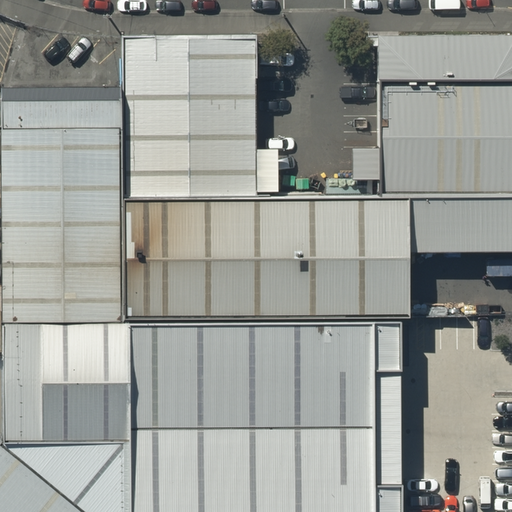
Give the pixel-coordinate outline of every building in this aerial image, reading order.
[(261,49),(129,50),(129,102),(131,223),(263,222),(261,49)] [(511,50),(386,51),(387,101),(511,99),(511,50)] [(511,99),(387,101),(386,220),(511,219),(511,99)] [(129,102),(8,102),(9,343),(133,343),(131,223),(129,102)] [(511,269),(511,219),(263,222),(131,223),(133,343),(407,341),(416,341),(417,269),(511,269)] [(9,343),(10,461),(140,461),(140,448),(383,448),(383,395),(408,395),(407,341),(133,343),(9,343)] [(383,448),(140,448),(140,461),(139,511),(408,511),(408,510),(383,510),(383,448)] [(10,461),(0,452),(0,511),(139,511),(140,461),(10,461)]
